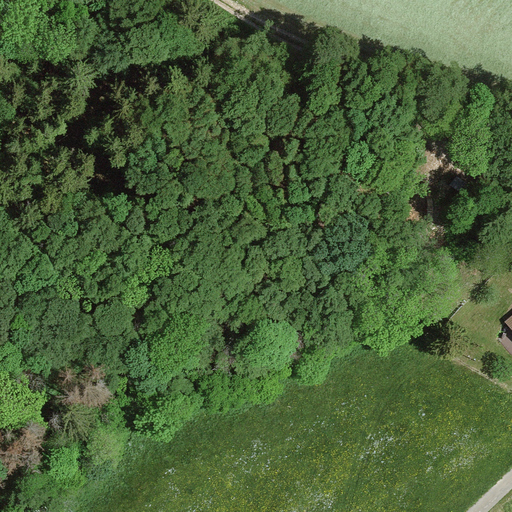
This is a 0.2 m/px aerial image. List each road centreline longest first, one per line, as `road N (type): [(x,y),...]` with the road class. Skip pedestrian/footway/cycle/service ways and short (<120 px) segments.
road 1 (track): [(511,212),(456,197),(410,150),(212,0)]
road 2 (track): [(301,69),(166,84),(0,75)]
